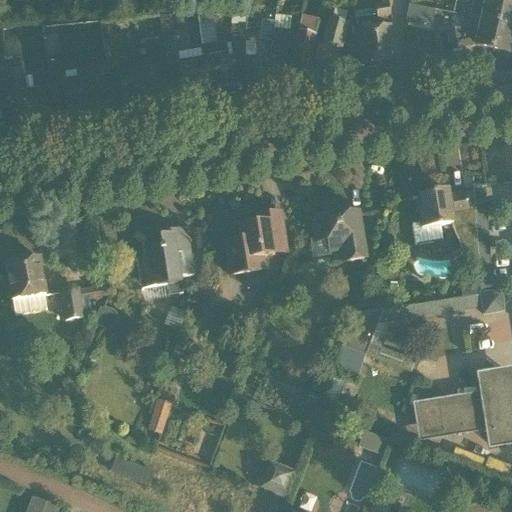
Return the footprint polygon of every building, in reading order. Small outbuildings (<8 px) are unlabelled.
[(511,0),(473,0),(469,19),(482,21),(511,28),(511,0)] [(390,45),(394,44),(388,6),(375,8),(378,30),(357,34),(363,66),(366,66),(368,69),(376,68),(377,64),(393,61),(390,45)] [(172,37),(171,27),(169,16),(159,18),(162,39),(172,37)] [(346,25),(343,24),(332,20),(330,19),(329,25),(323,44),(340,49),(345,29),(346,25)] [(511,41),(511,28),(482,21),(478,35),(461,37),(460,31),(447,33),(450,52),(475,48),(507,55),(511,41)] [(285,59),(289,31),(273,30),(270,57),(285,59)] [(298,32),(292,62),(294,78),(297,78),(311,75),(309,63),(315,36),(298,32)] [(166,63),(179,62),(175,38),(163,39),(166,63)] [(244,38),(233,38),(233,43),(233,57),(244,57),(244,44),(244,38)] [(124,105),(157,100),(152,72),(155,69),(167,67),(166,63),(163,39),(150,42),(153,61),(119,67),(121,77),(120,77),(124,105)] [(255,43),(244,44),(244,57),(255,57),(255,43)] [(232,88),(227,58),(203,61),(203,62),(208,92),(232,88)] [(24,95),(21,77),(18,62),(0,65),(0,86),(11,85),(13,98),(8,98),(12,124),(31,121),(33,123),(39,121),(40,119),(45,119),(41,93),(24,95)] [(184,96),(208,92),(203,62),(179,66),(184,96)] [(66,84),(62,63),(47,65),(49,76),(53,102),(65,100),(67,115),(104,109),(100,83),(99,83),(97,70),(76,73),(77,82),(66,84)] [(473,189),(475,212),(487,210),(485,188),(485,187),(473,189)] [(417,210),(420,225),(412,226),(415,246),(442,241),(440,227),(451,225),(452,230),(459,229),(462,246),(477,243),(475,212),(468,214),(465,193),(447,196),(447,193),(419,197),(421,209),(417,210)] [(347,215),(345,203),(321,207),(323,219),(311,221),(315,245),(326,244),(328,255),(340,253),(342,265),(366,261),(359,213),(347,215)] [(230,277),(262,272),(259,259),(275,256),(274,248),(286,246),(280,214),(259,217),(260,225),(238,229),(240,242),(225,244),(230,277)] [(141,292),(166,287),(168,298),(182,296),(180,285),(182,285),(181,279),(194,276),(191,256),(177,259),(173,237),(167,238),(167,241),(159,243),(160,245),(142,248),(144,260),(131,262),(131,263),(136,262),(141,292)] [(15,317),(47,311),(44,297),(45,297),(39,258),(6,264),(15,317)] [(462,300),(480,298),(480,296),(479,272),(469,273),(470,286),(460,288),(462,300)] [(202,285),(194,300),(206,307),(214,292),(202,285)] [(65,322),(82,320),(77,292),(60,295),(65,322)] [(339,348),(341,349),(333,373),(356,381),(359,372),(365,357),(377,325),(481,309),(483,318),(503,314),(502,294),(488,295),(480,296),(480,298),(462,300),(352,315),(339,348)] [(433,373),(417,367),(414,375),(430,381),(433,373)] [(511,370),(476,376),(479,395),(436,402),(442,440),(485,433),(488,452),(511,448),(511,370)] [(164,434),(172,403),(157,400),(149,430),(164,434)] [(376,438),(370,453),(382,457),(387,443),(376,438)] [(483,475),(488,463),(455,449),(450,462),(483,475)] [(149,489),(155,473),(116,459),(110,474),(149,489)] [(285,499),(295,474),(262,461),(251,486),(285,499)] [(474,475),(461,471),(456,484),(469,489),(474,475)] [(56,511),(58,509),(33,500),(28,511),(56,511)]
